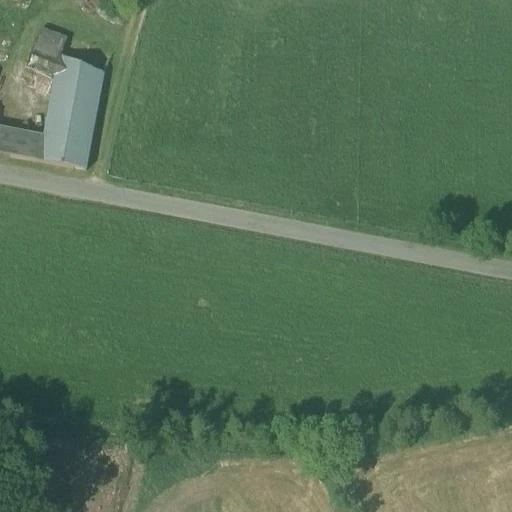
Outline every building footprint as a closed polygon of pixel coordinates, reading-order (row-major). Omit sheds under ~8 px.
[(32,50),(34,51),(57,60),(60,61),(67,43),(39,32),(32,50)] [(36,74),(53,81),(57,60),(34,51),(26,71),(36,74)] [(60,61),(57,60),(53,81),(50,98),(42,140),(37,164),(86,173),(104,78),(60,61)] [(30,90),(50,98),(53,81),(36,74),(30,90)] [(0,156),(10,159),(14,134),(0,131),(0,156)] [(10,159),(37,164),(42,140),(14,134),(10,159)]
